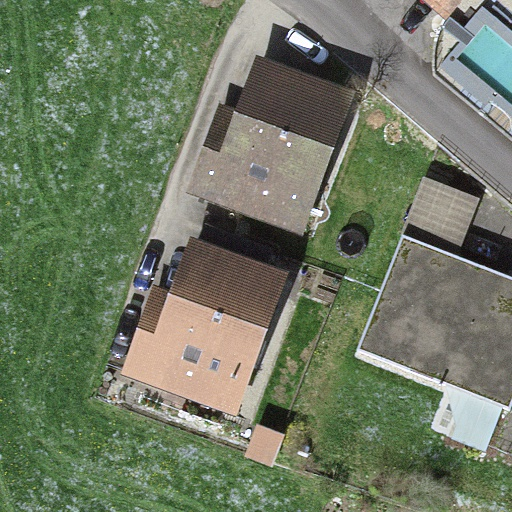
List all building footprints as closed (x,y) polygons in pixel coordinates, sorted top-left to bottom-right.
[(511,37),(511,0),(468,0),(442,29),(485,68),(511,37)] [(262,73),(245,121),(226,113),(197,190),(295,227),(342,103),(262,73)] [(507,413),(511,400),(511,323),(493,316),(507,280),(402,238),(357,352),(507,413)] [(127,369),(225,408),(273,283),(194,253),(176,298),(157,290),(127,369)] [(511,282),(507,280),(493,316),(511,323),(511,282)]
